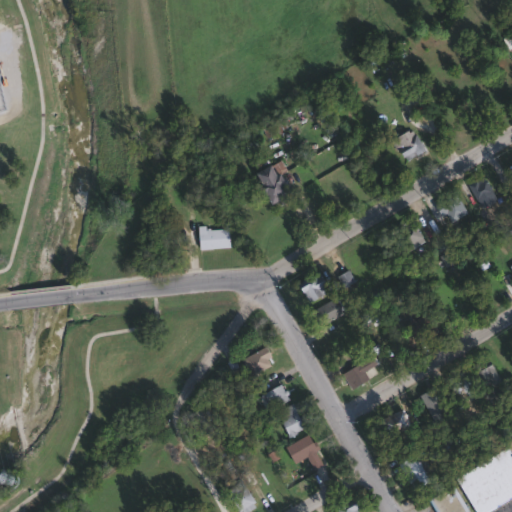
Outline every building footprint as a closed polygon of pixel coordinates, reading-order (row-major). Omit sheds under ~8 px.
[(388,137),(410,127),(421,151),(400,161),(388,137)] [(245,179),(262,162),(289,190),(272,207),(245,179)] [(494,198),(478,208),(463,184),(479,174),(494,198)] [(436,200),(453,191),(465,214),(448,223),(436,200)] [(422,239),(403,253),(388,231),(407,218),(422,239)] [(193,248),(193,227),(226,227),(226,248),(193,248)] [(304,302),(295,283),(316,272),(326,290),(304,302)] [(308,309),(331,298),(338,312),(315,324),(308,309)] [(436,324),(416,340),(405,327),(425,310),(436,324)] [(238,353),(264,350),(266,370),(241,372),(238,353)] [(482,387),(469,361),(484,353),(497,379),(482,387)] [(361,370),(366,378),(348,388),(339,372),(368,354),(373,363),(361,370)] [(470,386),(454,395),(444,378),(460,369),(470,386)] [(261,410),(254,393),(279,383),(286,400),(261,410)] [(447,412),(430,421),(416,392),(433,384),(447,412)] [(300,429),(283,434),(275,409),(292,403),(300,429)] [(201,441),(186,413),(198,406),(213,434),(201,441)] [(408,424),(380,439),(371,422),(398,407),(408,424)] [(281,446),(304,433),(321,462),(310,468),(303,456),(290,463),(281,446)] [(511,495),(481,511),(471,511),(452,475),(505,447),(511,459),(511,495)] [(426,481),(410,489),(395,461),(411,453),(426,481)] [(434,511),(426,498),(450,483),(467,511),(434,511)] [(330,511),(335,501),(344,504),(346,500),(358,506),(355,511),(330,511)]
